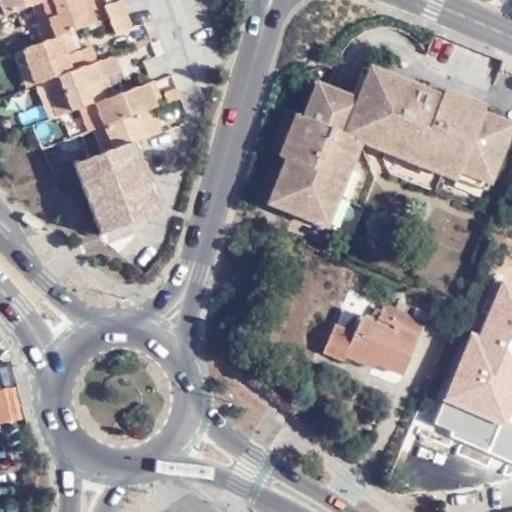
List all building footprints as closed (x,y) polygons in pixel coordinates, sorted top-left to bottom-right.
[(0,0),(0,13),(3,21),(10,18),(3,0),(0,0)] [(3,0),(10,18),(37,9),(43,7),(61,0),(3,0)] [(43,25),(50,43),(68,37),(73,35),(100,25),(96,14),(91,2),(90,0),(61,0),(43,7),(49,22),(43,25)] [(96,0),(91,2),(96,14),(101,13),(96,0)] [(136,30),(126,3),(111,9),(114,19),(121,36),(136,30)] [(43,7),(37,9),(43,25),(49,22),(43,7)] [(75,56),(80,55),(73,35),(68,37),(75,56)] [(42,88),(50,85),(63,80),(103,65),(97,48),(80,55),(75,56),(68,37),(50,43),(28,51),(42,88)] [(19,56),(32,92),(42,88),(28,51),(19,56)] [(76,114),(85,111),(117,99),(110,81),(126,75),(120,59),(103,65),(63,80),(76,114)] [(458,168),(488,180),(511,124),(482,112),(484,105),(428,82),(426,89),(371,67),(368,73),(360,94),(357,99),(326,87),(318,105),(310,101),(304,115),(297,113),(280,155),(288,158),(270,201),(293,210),(294,213),(324,224),(336,194),(348,166),(359,139),(346,134),(349,125),(392,142),(417,151),(446,163),(448,158),(460,162),(458,168)] [(360,94),(368,73),(362,70),(353,91),(360,94)] [(50,85),(62,119),(76,114),(63,80),(50,85)] [(151,86),(161,110),(169,108),(159,83),(156,84),(151,86)] [(318,105),(326,87),(317,83),(310,101),(318,105)] [(85,111),(95,135),(100,132),(141,117),(157,111),(161,110),(151,86),(117,99),(85,111)] [(175,105),(187,101),(183,91),(171,95),(175,105)] [(151,141),(159,138),(166,135),(157,111),(141,117),(151,141)] [(110,156),(135,147),(151,141),(141,117),(100,132),(110,156)] [(388,151),(392,142),(349,125),(346,134),(359,139),(388,151)] [(101,238),(121,230),(161,215),(135,147),(110,156),(77,168),(101,238)] [(413,161),(442,173),(446,163),(417,151),(413,161)] [(442,173),(455,177),(458,168),(460,162),(448,158),(446,163),(442,173)] [(357,170),(348,166),(336,194),(345,198),(357,170)] [(488,180),(458,168),(455,177),(483,190),(488,180)] [(336,194),(324,224),(332,228),(345,198),(336,194)] [(398,303),(395,309),(383,304),(377,319),(391,325),(390,330),(361,317),(354,334),(335,326),(323,352),(344,360),(345,356),(373,367),(375,363),(403,374),(424,321),(408,314),(409,308),(398,303)] [(9,395),(18,420),(20,419),(14,388),(7,390),(9,395)] [(0,423),(18,420),(9,395),(7,390),(0,391),(0,423)]
